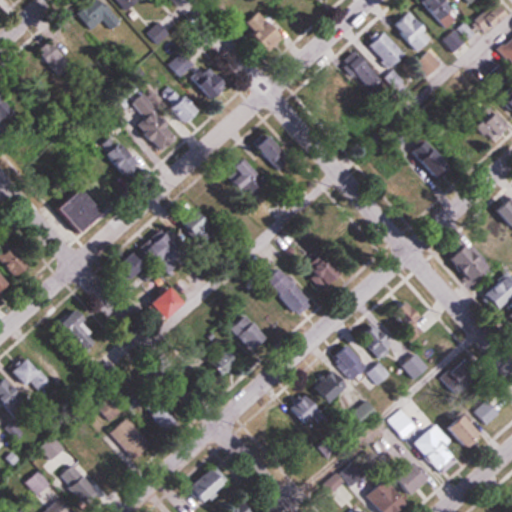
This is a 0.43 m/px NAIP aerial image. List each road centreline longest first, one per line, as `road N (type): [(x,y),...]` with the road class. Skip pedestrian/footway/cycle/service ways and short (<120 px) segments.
road 1 (residential): [(119,511),(511,156)]
road 2 (residential): [(368,0),(0,331)]
road 3 (residential): [(511,371),(186,0)]
road 4 (residential): [(291,511),(0,178)]
